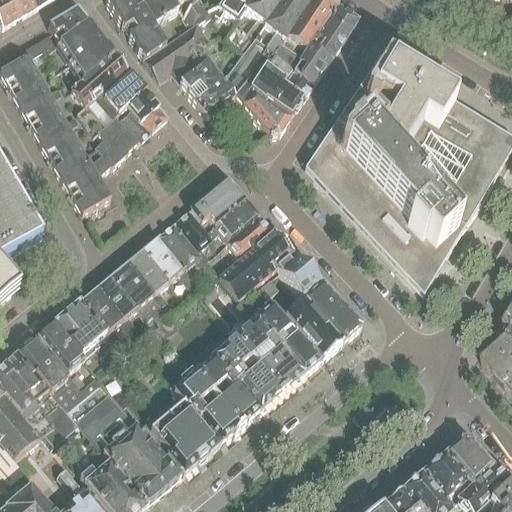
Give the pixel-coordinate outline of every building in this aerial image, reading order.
[(0,0),(0,34),(0,35),(34,16),(36,15),(27,0),(0,0)] [(27,0),(36,15),(55,3),(53,0),(27,0)] [(141,66),(163,52),(139,16),(134,19),(121,0),(116,0),(104,8),(122,36),(124,34),(129,42),(126,43),(141,66)] [(163,52),(177,43),(165,25),(174,19),(187,37),(188,36),(164,0),(121,0),(134,19),(139,16),(163,52)] [(164,0),(188,36),(195,32),(196,34),(209,24),(212,23),(217,25),(222,18),(216,14),(204,18),(196,6),(200,0),(164,0)] [(216,14),(222,18),(236,28),(243,18),(254,0),(225,0),(216,14)] [(233,31),(222,47),(240,61),(241,61),(244,63),(289,0),(254,0),(243,18),(255,27),(245,41),(233,31)] [(240,61),(224,83),(232,89),(226,97),(233,105),(237,110),(240,107),(243,110),(250,102),(262,111),(263,109),(247,98),(263,74),(276,56),(283,46),(314,0),(289,0),(244,63),(241,61),(240,61)] [(314,0),(283,46),(276,56),(297,70),(306,56),(335,14),(335,13),(314,0)] [(335,14),(306,56),(327,71),(334,60),(356,27),(336,13),(335,14)] [(57,51),(85,30),(78,21),(71,20),(47,34),(51,41),(57,51)] [(54,53),(55,54),(66,70),(98,46),(85,30),(57,51),(54,53)] [(163,52),(141,66),(157,89),(169,81),(178,93),(200,75),(193,65),(210,52),(196,34),(195,32),(188,36),(187,37),(187,38),(178,44),(177,43),(163,52)] [(54,53),(57,51),(51,41),(47,42),(5,67),(9,74),(0,78),(0,84),(5,93),(34,76),(28,65),(44,56),(46,60),(55,54),(54,53)] [(98,46),(66,70),(77,88),(78,89),(112,62),(98,46)] [(263,74),(247,98),(263,109),(289,127),(299,111),(279,96),(283,91),(289,81),(297,70),(276,56),(263,74)] [(297,70),(289,81),(310,96),(327,71),(306,56),(297,70)] [(112,62),(78,89),(77,88),(68,98),(82,116),(125,79),(126,78),(112,62)] [(511,147),(451,111),(439,104),(389,73),(377,66),(370,78),(367,82),(359,93),(358,94),(349,108),(348,109),(339,123),(338,124),(338,125),(327,140),(327,141),(316,156),(316,157),(305,172),(305,173),(303,175),(316,189),(404,284),(406,282),(437,254),(446,263),(478,209),(494,184),(511,155),(511,153),(511,147)] [(210,124),(233,105),(226,97),(204,72),(200,75),(178,93),(203,123),(210,124)] [(12,106),(42,89),(34,76),(5,93),(12,106)] [(82,116),(74,122),(89,146),(95,141),(112,126),(125,115),(144,98),(129,81),(128,83),(125,79),(82,116)] [(283,91),(279,96),(299,111),(310,96),(289,81),(283,91)] [(47,99),(42,89),(12,106),(20,119),(57,98),(55,94),(47,99)] [(28,132),(57,115),(51,105),(59,101),(57,98),(20,119),(28,132)] [(125,115),(148,140),(166,125),(144,98),(125,115)] [(240,107),(237,110),(269,144),(277,144),(286,131),(288,128),(289,127),(263,109),(262,111),(250,102),(243,110),(240,107)] [(64,128),(64,127),(57,115),(28,132),(35,145),(64,128)] [(125,115),(112,126),(137,150),(148,140),(125,115)] [(72,141),(68,135),(76,130),(72,123),(64,127),(64,128),(35,145),(43,158),(72,141)] [(137,150),(112,126),(95,141),(101,149),(93,157),(98,164),(89,173),(93,181),(96,186),(109,175),(110,176),(126,161),(125,160),(137,150)] [(50,171),(79,154),(72,141),(43,158),(50,171)] [(50,171),(58,184),(87,167),(79,154),(50,171)] [(65,197),(93,181),(89,173),(87,170),(88,170),(87,167),(58,184),(65,197)] [(0,172),(0,311),(9,304),(3,294),(0,296),(0,265),(40,242),(0,172)] [(101,194),(96,186),(93,181),(65,197),(73,210),(101,194)] [(224,189),(217,195),(206,204),(223,224),(242,209),(235,202),(236,201),(224,189)] [(80,223),(86,220),(109,207),(101,194),(73,210),(80,223)] [(188,219),(199,232),(207,226),(212,233),(223,224),(206,204),(188,219)] [(242,209),(223,224),(212,233),(211,234),(216,241),(224,251),(256,224),(242,209)] [(216,241),(211,234),(205,239),(199,232),(188,219),(173,231),(199,264),(210,277),(210,276),(204,269),(208,266),(199,255),(216,241)] [(256,224),(224,251),(237,266),(271,240),(270,239),(270,238),(256,224)] [(157,245),(183,277),(195,268),(197,270),(195,272),(209,289),(216,283),(226,276),(221,270),(211,278),(210,276),(210,277),(199,264),(173,231),(157,245)] [(226,276),(216,283),(236,309),(261,287),(291,262),(291,261),(271,239),(271,240),(237,266),(238,267),(226,277),(226,276)] [(157,245),(141,258),(167,290),(177,282),(191,299),(198,294),(183,277),(157,245)] [(156,299),(167,290),(141,258),(125,271),(160,315),(166,310),(156,299)] [(291,262),(261,287),(287,319),(300,307),(319,290),(311,282),(310,283),(295,268),(296,267),(291,262)] [(114,280),(109,284),(136,316),(137,314),(145,324),(151,319),(159,330),(167,323),(160,315),(125,271),(114,280)] [(136,316),(109,284),(93,298),(137,350),(147,342),(136,328),(134,330),(127,322),(136,316)] [(360,334),(319,290),(300,307),(321,329),(341,351),(348,345),(347,345),(360,334)] [(93,298),(78,310),(103,342),(113,335),(130,356),(137,350),(93,298)] [(296,342),(279,323),(267,308),(258,316),(247,304),(239,310),(251,325),(301,384),(319,369),(296,342)] [(341,351),(321,329),(300,307),(287,319),(283,323),(321,367),(341,351)] [(103,342),(78,310),(53,331),(79,362),(103,342)] [(511,319),(503,334),(507,337),(505,341),(511,345),(511,319)] [(301,385),(301,384),(251,325),(228,344),(278,403),(293,391),(294,391),(301,385)] [(83,367),(79,362),(53,331),(36,345),(65,382),(83,367)] [(511,402),(511,345),(505,342),(502,346),(506,348),(481,370),(495,386),(496,385),(511,402)] [(278,403),(228,344),(209,361),(259,420),(267,414),(266,413),(278,403)] [(65,387),(33,347),(16,361),(47,400),(66,420),(98,392),(92,385),(85,392),(75,379),(68,384),(65,387)] [(118,358),(109,365),(112,369),(121,362),(118,358)] [(47,400),(16,361),(1,373),(31,411),(47,400)] [(259,420),(209,361),(188,379),(238,438),(246,431),(245,431),(259,420)] [(96,382),(104,375),(101,371),(92,378),(96,382)] [(31,411),(1,373),(0,374),(0,398),(39,447),(51,462),(81,439),(74,429),(66,420),(47,400),(31,411)] [(238,438),(188,379),(168,396),(170,399),(218,453),(231,442),(232,443),(238,438)] [(98,392),(66,420),(74,429),(81,439),(105,470),(140,511),(147,511),(178,487),(134,434),(133,434),(126,426),(119,417),(106,401),(98,392)] [(39,447),(0,398),(0,429),(24,458),(39,447)] [(162,461),(181,484),(196,472),(196,473),(204,466),(204,465),(218,453),(170,399),(169,400),(174,405),(142,432),(164,459),(162,461)] [(379,409),(373,414),(372,415),(371,414),(369,415),(365,411),(351,423),(368,444),(383,432),(379,427),(381,426),(380,425),(387,419),(379,409)] [(124,413),(119,417),(126,426),(132,422),(124,413)] [(24,458),(0,429),(0,453),(12,468),(24,458)] [(443,462),(458,481),(479,463),(468,451),(468,450),(458,449),(458,450),(443,462)] [(0,483),(7,492),(22,480),(12,468),(0,453),(0,483)] [(443,462),(420,482),(442,509),(443,508),(465,489),(458,481),(443,462)] [(458,481),(465,489),(469,494),(491,475),(479,463),(458,481)] [(78,486),(82,490),(99,511),(140,511),(105,470),(93,481),(89,476),(78,486)] [(95,511),(86,500),(84,501),(62,475),(53,482),(74,509),(69,511),(95,511)] [(456,511),(486,511),(506,493),(507,493),(491,475),(469,494),(453,508),(456,511)] [(442,509),(420,482),(408,491),(408,492),(400,498),(412,511),(446,511),(443,508),(442,509)] [(510,497),(506,493),(486,511),(511,511),(511,497),(510,496),(510,497)] [(38,511),(26,497),(8,511),(38,511)] [(412,511),(400,498),(387,509),(383,511),(412,511)]
